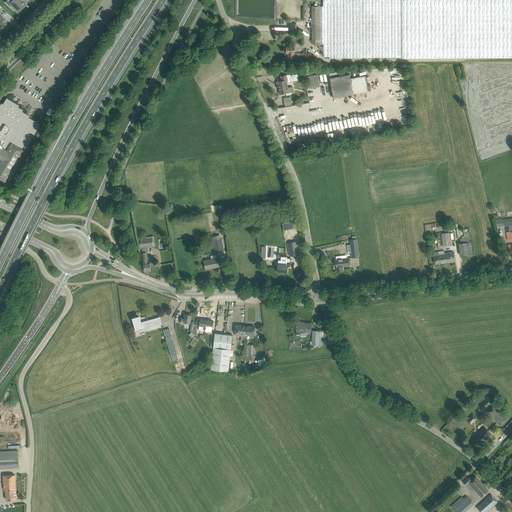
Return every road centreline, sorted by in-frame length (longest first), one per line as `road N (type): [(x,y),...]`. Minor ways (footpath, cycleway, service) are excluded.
road 1 (motorway): [(0,292),(66,158),(164,0)]
road 2 (unclassified): [(321,297),(298,191),(218,0)]
road 3 (motorway): [(147,0),(78,108),(0,263)]
road 4 (primary): [(86,233),(121,142),(195,0)]
road 5 (unclassified): [(29,511),(33,440),(22,379),(69,303),(62,285)]
road 6 (unclassified): [(475,464),(354,381),(321,297)]
road 7 (tertiary): [(321,297),(180,292),(138,279)]
road 8 (tertiary): [(321,297),(488,277)]
